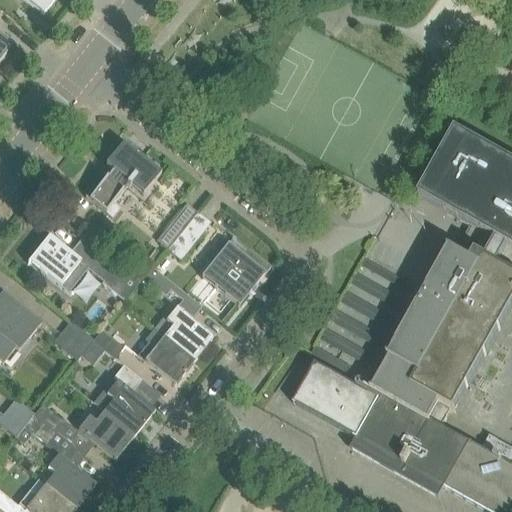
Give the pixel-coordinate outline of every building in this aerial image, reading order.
[(25,2),(43,17),(56,0),(15,0),(22,5),(25,2)] [(0,36),(0,64),(13,48),(0,36)] [(294,407),(357,442),(351,453),(439,502),(445,491),(446,492),(447,490),(486,511),(511,511),(511,450),(490,438),(482,452),(470,445),(469,445),(441,430),(448,419),(447,418),(451,412),(455,414),(456,413),(455,412),(511,309),(511,165),(456,134),(420,200),(471,228),(456,255),(449,251),(449,252),(450,253),(390,360),(389,359),(388,360),(393,363),(376,394),(367,390),(364,395),(316,368),(294,407)] [(142,199),(160,176),(123,146),(112,161),(111,162),(106,168),(105,169),(106,170),(111,174),(97,192),(93,189),(85,199),(104,214),(112,220),(120,210),(112,204),(127,186),(142,199)] [(156,243),(167,251),(197,214),(196,213),(194,215),(184,208),(156,243)] [(209,224),(197,214),(167,251),(180,261),(209,224)] [(118,269),(82,240),(70,255),(49,239),(27,266),(28,266),(30,265),(70,297),(88,275),(103,287),(118,269)] [(270,269),(233,240),(201,279),(237,308),(248,295),(249,296),(270,269)] [(366,369),(414,286),(368,259),(320,343),(366,369)] [(118,269),(103,287),(125,305),(137,291),(140,287),(118,269)] [(163,340),(194,365),(214,340),(191,322),(192,321),(201,310),(153,271),(140,287),(137,291),(146,298),(153,290),(166,300),(171,294),(182,303),(176,310),(166,323),(172,328),(163,340)] [(0,363),(2,366),(13,352),(17,355),(20,357),(31,344),(28,341),(41,326),(3,296),(0,299),(0,363)] [(67,341),(60,351),(76,364),(81,358),(92,344),(70,326),(61,336),(67,341)] [(101,333),(92,344),(114,361),(123,350),(101,333)] [(148,346),(137,359),(174,389),(194,365),(163,340),(154,351),(148,346)] [(123,368),(93,405),(104,414),(135,438),(154,413),(151,411),(131,395),(141,383),(123,368)] [(34,417),(14,401),(2,417),(0,415),(0,428),(15,441),(24,429),(33,418),(34,417)] [(34,417),(33,418),(35,420),(55,435),(65,423),(44,408),(43,406),(34,417)] [(89,419),(78,433),(94,447),(115,463),(135,438),(104,414),(96,424),(89,419)] [(33,418),(24,429),(33,436),(46,447),(55,435),(35,420),(33,418)] [(54,476),(45,488),(75,511),(95,488),(74,472),(57,458),(47,471),(54,476)] [(5,499),(0,504),(0,511),(1,511),(75,511),(45,488),(38,482),(17,509),(5,499)]
